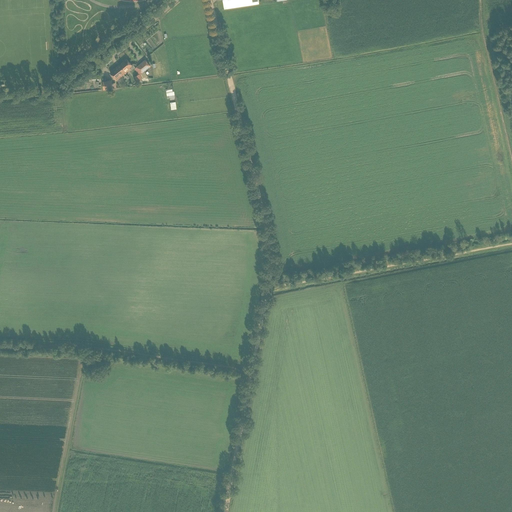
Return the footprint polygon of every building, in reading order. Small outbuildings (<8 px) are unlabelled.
[(222,0),(224,9),(259,3),(258,0),(222,0)] [(126,59),(118,66),(124,73),(130,69),(129,67),(132,65),(126,59)] [(145,60),(137,67),(142,73),(144,71),(150,66),(145,60)] [(124,73),(118,66),(110,72),(116,80),(124,73)] [(112,88),(111,80),(108,81),(103,82),(103,89),(112,88)] [(167,98),(175,98),(174,89),(166,89),(167,98)]
